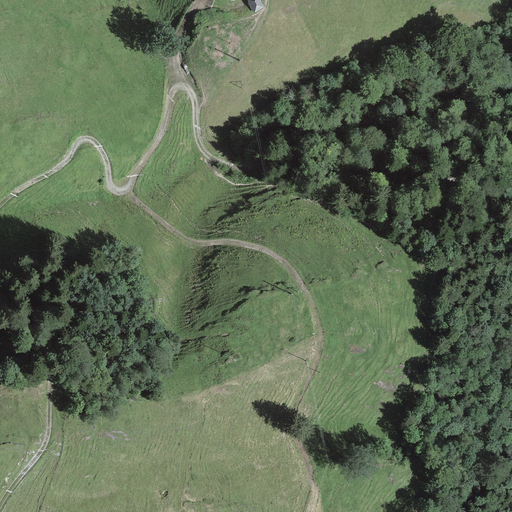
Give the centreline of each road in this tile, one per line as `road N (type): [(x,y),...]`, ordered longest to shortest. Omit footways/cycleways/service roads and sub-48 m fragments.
road 1 (track): [(174,90),(191,92),(198,141),(223,164),(448,178),(511,203)]
road 2 (track): [(0,205),(85,139),(102,152),(114,190),(126,188),(160,133),(174,90)]
road 3 (track): [(0,506),(45,443),(51,377),(36,354),(0,343)]
